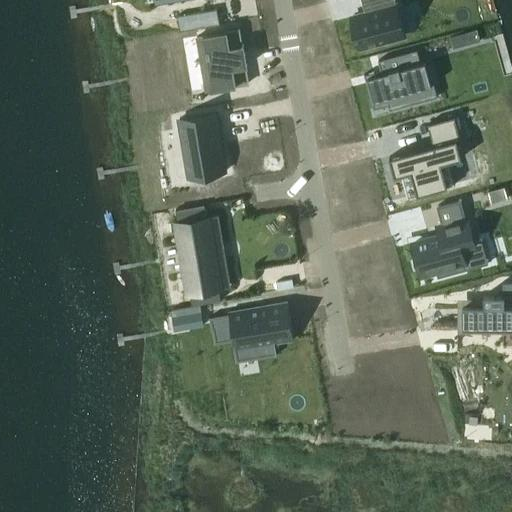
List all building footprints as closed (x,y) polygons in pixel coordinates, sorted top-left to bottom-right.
[(362,0),(366,13),(352,16),(360,47),(406,35),(396,0),(362,0)] [(477,28),(451,35),(454,47),(481,40),(477,28)] [(240,29),(197,36),(207,89),(249,82),(240,29)] [(382,72),(366,76),(373,103),(374,108),(376,107),(389,104),(390,109),(417,101),(414,89),(432,84),(427,66),(430,66),(429,64),(427,65),(426,60),(421,61),(417,49),(379,59),(382,72)] [(215,112),(180,118),(190,177),(226,171),(215,112)] [(434,144),(390,156),(395,175),(402,173),(408,196),(456,183),(449,160),(462,157),(458,140),(461,139),(455,115),(428,122),(434,144)] [(504,186),(489,190),(492,202),(508,198),(504,186)] [(441,235),(414,242),(423,275),(437,271),(439,276),(467,269),(460,245),(474,242),(467,217),(466,218),(461,198),(437,205),(443,224),(439,225),(441,235)] [(210,214),(177,220),(189,293),(223,287),(210,214)] [(463,305),(463,328),(511,327),(511,281),(503,282),(503,296),(484,296),(484,305),(463,305)] [(230,315),(210,318),(213,331),(215,331),(217,344),(235,341),(236,350),(255,347),(257,359),(276,356),(277,356),(275,344),(294,340),(294,341),(295,341),(289,303),(288,303),(288,304),(231,314),(231,313),(230,313),(230,315)] [(201,304),(171,309),(173,315),(187,313),(189,326),(204,323),(201,304)]
